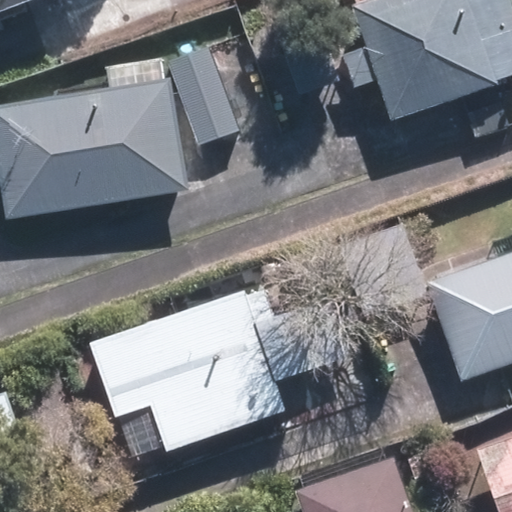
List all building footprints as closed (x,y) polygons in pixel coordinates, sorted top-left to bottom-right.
[(0,0),(0,16),(46,0),(0,0)] [(370,0),(348,8),(387,124),(496,87),(495,84),(511,78),(511,11),(508,0),(370,0)] [(214,42),(168,58),(200,146),(246,130),(214,42)] [(186,192),(168,79),(0,106),(0,187),(6,222),(186,192)] [(401,229),(340,247),(360,315),(421,297),(401,229)] [(511,252),(425,284),(462,383),(511,364),(511,252)] [(285,409),(244,296),(122,340),(162,453),(285,409)] [(511,511),(511,442),(479,454),(499,511),(511,511)] [(409,511),(392,462),(295,496),(300,511),(409,511)]
